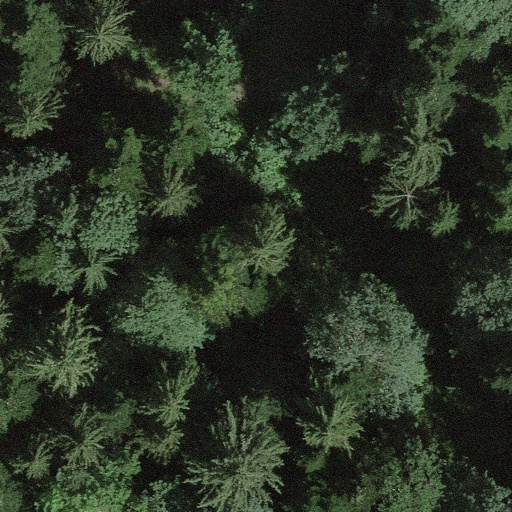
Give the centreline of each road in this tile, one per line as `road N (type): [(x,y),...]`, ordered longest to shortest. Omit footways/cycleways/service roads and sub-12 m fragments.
road 1 (track): [(0,232),(141,318),(197,368),(248,426),(278,479),(285,511)]
road 2 (track): [(0,39),(189,87),(239,90),(270,60),(269,0)]
